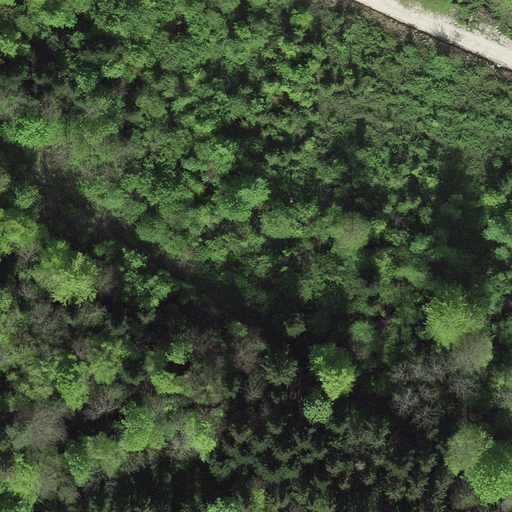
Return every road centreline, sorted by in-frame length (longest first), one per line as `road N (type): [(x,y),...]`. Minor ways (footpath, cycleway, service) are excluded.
road 1 (track): [(0,140),(207,295),(475,458),(511,509)]
road 2 (track): [(376,0),(511,63)]
